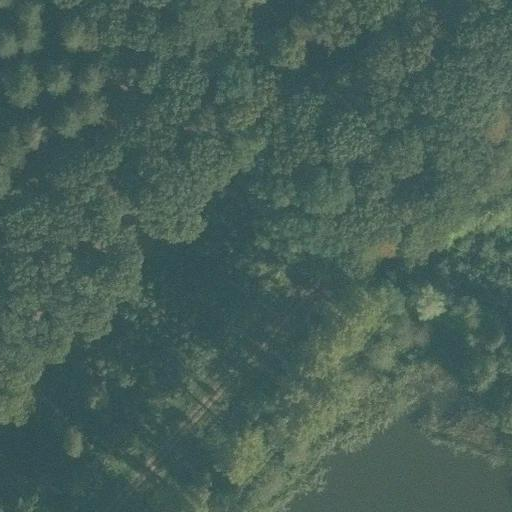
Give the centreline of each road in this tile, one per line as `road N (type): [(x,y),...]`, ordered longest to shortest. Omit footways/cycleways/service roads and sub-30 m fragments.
road 1 (track): [(111,511),(328,257),(333,219),(314,176),(226,67),(231,41),(258,0)]
road 2 (track): [(511,169),(221,511)]
